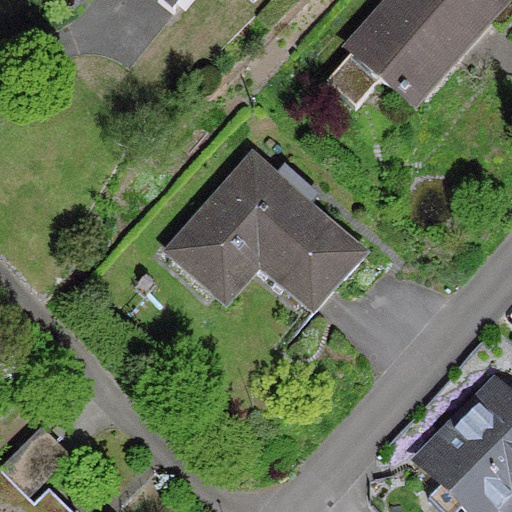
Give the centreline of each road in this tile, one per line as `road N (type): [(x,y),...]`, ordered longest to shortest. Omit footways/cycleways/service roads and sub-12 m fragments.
road 1 (residential): [(511,263),(284,511)]
road 2 (residential): [(0,282),(237,511)]
